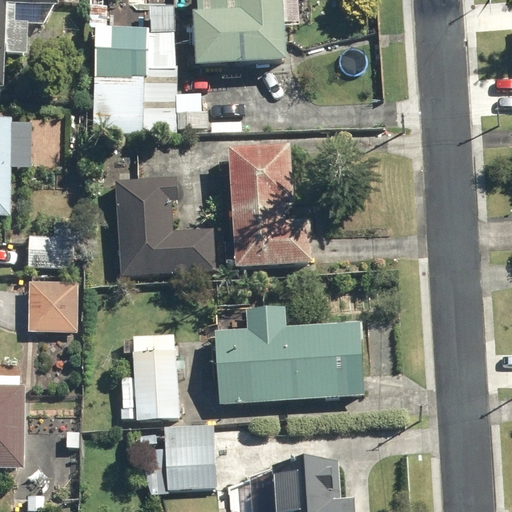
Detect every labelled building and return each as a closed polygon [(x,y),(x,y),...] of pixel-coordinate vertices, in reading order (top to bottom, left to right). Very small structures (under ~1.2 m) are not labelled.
[(18,10),(63,11),(63,0),(0,0),(0,90),(7,91),(8,59),(31,59),(31,24),(17,24),(18,10)] [(107,31),(107,0),(92,0),(92,31),(107,31)] [(262,2),(261,0),(198,0),(199,71),(285,70),(284,0),(265,0),(266,2),(262,2)] [(178,8),(152,6),(151,34),(177,35),(178,8)] [(176,39),(152,38),(150,69),(174,70),(176,39)] [(201,98),(179,98),(180,75),(148,74),(148,82),(97,81),(95,135),(178,138),(178,131),(200,132),(201,98)] [(0,218),(10,219),(12,172),(34,173),(36,127),(14,126),(14,124),(0,123),(0,218)] [(297,210),(296,153),(234,154),(236,274),(317,273),(316,210),(297,210)] [(166,198),(166,189),(118,190),(120,278),(217,276),(216,234),(176,235),(176,218),(172,219),(171,198),(166,198)] [(77,242),(29,239),(28,255),(76,258),(77,242)] [(29,285),(27,335),(79,336),(80,287),(29,285)] [(287,314),(247,316),(248,333),(215,335),(220,411),(368,403),(363,327),(288,331),(287,314)] [(391,321),(371,321),(371,372),(391,372),(391,321)] [(135,381),(123,381),(122,424),(176,425),(178,339),(136,339),(135,381)] [(0,473),(23,475),(27,383),(0,381),(0,473)] [(167,498),(167,492),(213,493),(214,430),(168,429),(168,449),(145,448),(144,498),(167,498)] [(359,511),(360,504),(340,504),(341,467),(278,465),(276,511),(359,511)]
